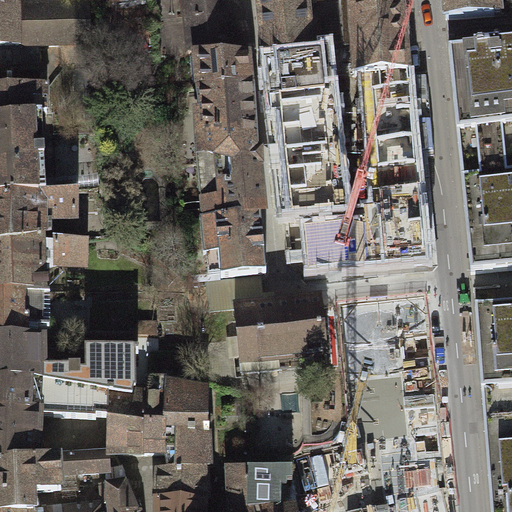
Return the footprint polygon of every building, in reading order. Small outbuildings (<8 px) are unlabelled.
[(0,0),(0,48),(39,47),(90,45),(90,2),(20,2),(19,0),(0,0)] [(184,0),(186,20),(230,18),(227,0),(184,0)] [(260,0),(266,53),(314,51),(307,0),(260,0)] [(366,77),(410,73),(403,0),(352,0),(353,6),(344,7),(347,46),(354,45),(357,78),(366,77)] [(443,0),(445,20),(502,15),(500,0),(443,0)] [(197,55),(234,55),(230,18),(186,20),(189,55),(197,55)] [(511,44),(448,50),(470,275),(511,270),(511,44)] [(0,69),(40,68),(39,47),(0,48),(0,69)] [(234,55),(197,55),(200,89),(253,86),(249,55),(234,55)] [(0,89),(40,88),(40,68),(0,69),(0,89)] [(258,154),(253,86),(200,89),(198,155),(204,214),(261,209),(265,208),(260,167),(263,167),(263,154),(258,154)] [(0,89),(0,117),(40,115),(48,114),(47,88),(40,88),(0,89)] [(0,117),(0,197),(44,194),(40,115),(0,117)] [(0,197),(0,244),(15,245),(45,236),(43,221),(78,220),(78,193),(44,194),(0,197)] [(261,209),(204,214),(204,220),(201,220),(205,257),(220,256),(222,280),(267,276),(261,209)] [(0,244),(0,292),(45,294),(45,272),(45,241),(45,236),(15,245),(0,244)] [(85,241),(45,241),(45,272),(86,272),(85,241)] [(261,280),(209,285),(211,312),(236,310),(243,384),(329,375),(322,299),(264,305),(261,280)] [(0,292),(0,336),(26,338),(25,330),(45,330),(45,294),(0,292)] [(448,462),(439,297),(378,300),(388,466),(448,462)] [(511,511),(511,306),(475,309),(491,511),(511,511)] [(0,336),(0,380),(31,380),(108,394),(117,396),(132,397),(134,388),(136,389),(135,350),(87,349),(87,367),(45,370),(44,338),(26,338),(0,336)] [(0,462),(38,459),(41,417),(108,419),(108,394),(31,380),(0,380),(0,462)] [(149,391),(146,456),(173,456),(213,458),(211,431),(207,430),(210,393),(152,381),(149,391)] [(109,454),(146,456),(149,391),(136,389),(134,388),(132,397),(129,409),(115,408),(117,396),(108,394),(108,419),(109,454)] [(109,454),(59,458),(60,476),(110,473),(109,454)] [(173,470),(206,469),(213,469),(213,463),(213,458),(173,456),(173,465),(173,470)] [(0,462),(0,511),(32,511),(34,508),(34,494),(61,491),(60,476),(59,458),(38,459),(0,462)] [(249,511),(250,507),(250,468),(229,468),(229,511),(249,511)] [(294,469),(250,468),(250,507),(272,504),(271,479),(295,480),(294,469)] [(160,471),(158,499),(208,500),(206,469),(173,470),(160,471)] [(107,502),(107,511),(140,511),(129,482),(106,486),(107,502)] [(158,499),(158,511),(205,511),(208,500),(158,499)] [(32,511),(107,511),(107,502),(34,508),(32,511)]
